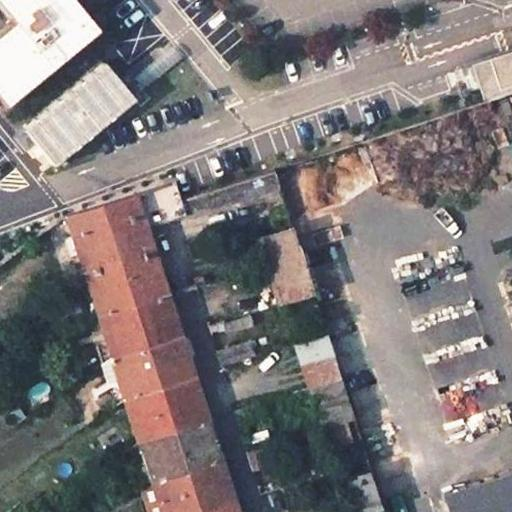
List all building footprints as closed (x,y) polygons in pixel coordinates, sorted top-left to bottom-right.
[(0,0),(0,3),(10,16),(0,24),(0,97),(2,100),(95,23),(75,0),(0,0)] [(511,82),(511,58),(492,64),(499,87),(511,82)] [(130,93),(102,59),(23,125),(51,159),(130,93)] [(255,211),(280,202),(268,170),(181,201),(187,218),(250,195),(255,211)] [(169,183),(125,197),(137,232),(175,217),(175,202),(169,183)] [(125,197),(56,218),(74,276),(144,256),(137,232),(125,197)] [(308,296),(286,226),(252,237),(274,306),(308,296)] [(144,256),(74,276),(87,319),(158,298),(151,278),(144,256)] [(158,298),(87,319),(101,360),(171,339),(164,318),(158,298)] [(302,390),(334,379),(321,335),(289,345),(302,390)] [(171,339),(101,360),(114,403),(185,381),(178,362),(171,339)] [(228,349),(207,355),(212,371),(233,364),(228,349)] [(334,379),(302,390),(309,415),(342,404),(334,379)] [(185,381),(114,403),(127,444),(199,424),(191,400),(185,381)] [(199,424),(127,444),(141,485),(212,464),(205,443),(199,424)] [(219,486),(212,464),(141,485),(149,511),(202,511),(225,505),(219,486)] [(367,511),(375,510),(363,472),(335,480),(345,511),(367,511)] [(511,511),(511,477),(440,501),(443,511),(511,511)]
